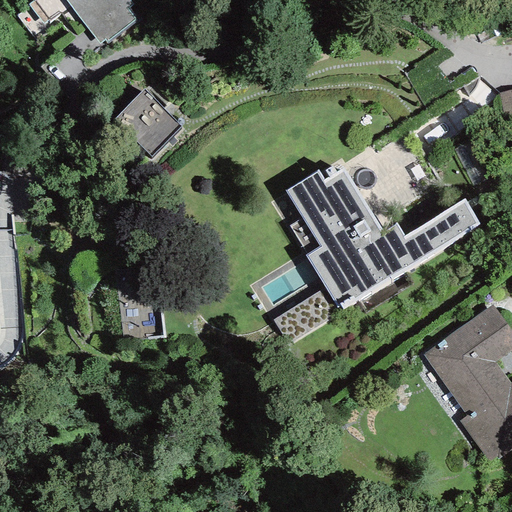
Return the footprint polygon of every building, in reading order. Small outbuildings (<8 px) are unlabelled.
[(33,0),(34,1),(28,5),(43,25),(61,13),(78,35),(86,27),(100,44),(105,40),(107,42),(135,19),(127,9),(132,5),(128,0),(33,0)] [(181,127),(144,90),(113,120),(150,158),(181,127)] [(24,176),(22,146),(1,148),(3,177),(24,176)] [(317,172),(285,191),(302,218),(289,226),(307,255),(305,256),(324,288),(338,311),(480,225),(465,199),(404,236),(396,224),(382,232),(343,168),(323,181),(317,172)] [(287,345),(338,311),(324,288),(272,320),(287,345)] [(511,349),(511,331),(492,304),(422,355),(466,416),(459,421),(491,465),(511,449),(511,382),(510,384),(494,362),(511,349)]
